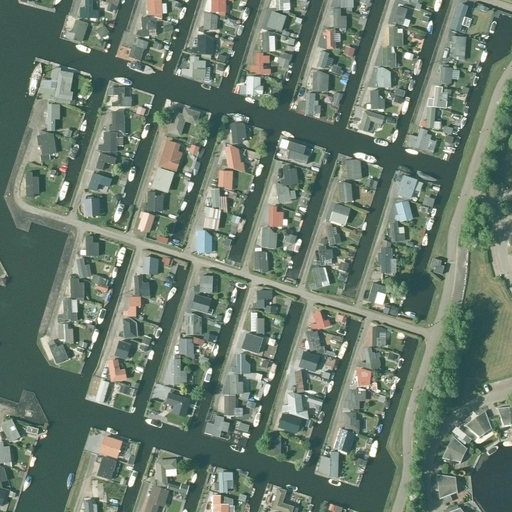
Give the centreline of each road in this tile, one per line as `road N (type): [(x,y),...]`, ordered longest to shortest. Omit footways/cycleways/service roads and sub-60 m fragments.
road 1 (residential): [(433,336),(18,200)]
road 2 (residential): [(395,511),(406,425),(433,336)]
road 3 (residential): [(429,511),(426,462),(440,435),(465,410),(511,393)]
road 4 (residential): [(433,336),(464,192)]
road 5 (residential): [(464,192),(511,68)]
